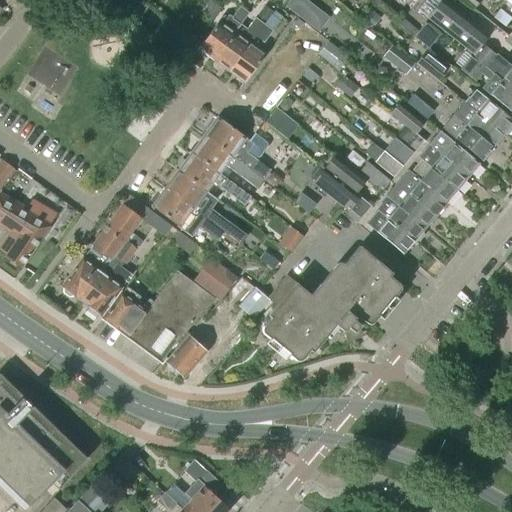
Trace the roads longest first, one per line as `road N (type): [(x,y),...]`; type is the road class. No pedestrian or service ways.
road 1 (secondary): [(185,420),(218,434),(349,442),(457,478),(511,508)]
road 2 (secondary): [(511,463),(465,434),(358,406),(185,420)]
road 3 (residential): [(234,109),(198,79),(86,211),(0,143)]
road 4 (secondary): [(185,420),(122,397),(0,313)]
road 5 (residential): [(403,348),(511,213)]
